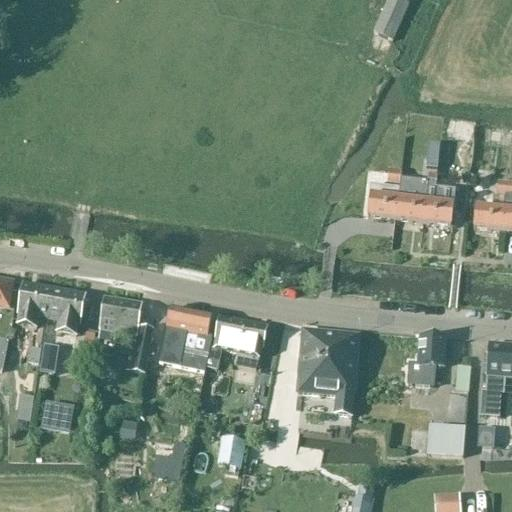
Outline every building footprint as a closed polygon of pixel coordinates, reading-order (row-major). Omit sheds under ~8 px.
[(392,0),(390,0),(374,36),(392,44),(408,7),(392,0)] [(502,134),(492,133),(491,144),(500,145),(502,134)] [(428,147),(425,171),(437,172),(440,148),(428,147)] [(400,187),(401,172),(389,170),(387,186),(400,187)] [(435,191),(437,178),(429,177),(427,190),(435,191)] [(502,235),(506,185),(497,184),(496,197),(494,197),(493,212),(476,211),(474,232),(502,235)] [(511,185),(506,185),(502,235),(511,235),(511,185)] [(368,221),(395,224),(397,202),(399,192),(371,189),(368,221)] [(423,227),(426,205),(397,202),(395,224),(423,227)] [(451,231),(454,208),(426,205),(423,227),(451,231)] [(0,282),(0,311),(10,313),(15,285),(0,282)] [(49,325),(55,293),(23,288),(18,319),(16,327),(24,328),(35,331),(38,323),(49,325)] [(80,332),(87,299),(55,293),(49,325),(57,327),(56,333),(79,338),(80,332)] [(142,308),(105,302),(100,334),(137,340),(137,337),(139,337),(138,347),(133,346),(128,374),(146,377),(154,334),(138,331),(142,308)] [(171,310),(159,367),(204,376),(205,371),(207,361),(209,351),(211,341),(207,340),(211,318),(171,310)] [(267,331),(221,322),(214,352),(209,351),(207,361),(207,366),(206,371),(217,373),(222,354),(259,362),(261,352),(262,352),(267,331)] [(315,399),(325,400),(330,337),(302,334),(296,397),(315,399)] [(359,339),(330,337),(325,400),(353,402),(359,339)] [(445,371),(447,342),(420,339),(417,367),(408,366),(407,388),(434,389),(435,370),(445,371)] [(511,348),(488,347),(486,380),(486,395),(481,394),(480,420),(500,421),(502,397),(504,397),(505,382),(511,382),(511,348)] [(55,378),(58,350),(44,348),(40,376),(55,378)] [(28,367),(39,369),(41,355),(31,353),(28,367)] [(468,396),(470,371),(458,370),(455,395),(468,396)] [(189,397),(187,409),(196,411),(198,399),(189,397)] [(30,427),(34,401),(20,399),(15,424),(30,427)] [(123,426),(120,441),(131,443),(133,428),(123,426)] [(463,460),(465,433),(429,431),(427,456),(428,459),(463,460)] [(491,456),(493,436),(481,436),(480,456),(491,456)] [(223,479),(237,482),(239,474),(240,474),(245,447),(225,443),(220,470),(225,471),(223,479)] [(157,460),(153,481),(179,486),(186,449),(174,447),(172,463),(157,460)] [(360,488),(357,499),(372,502),(374,491),(360,488)] [(436,511),(460,511),(460,498),(436,500),(436,511)]
